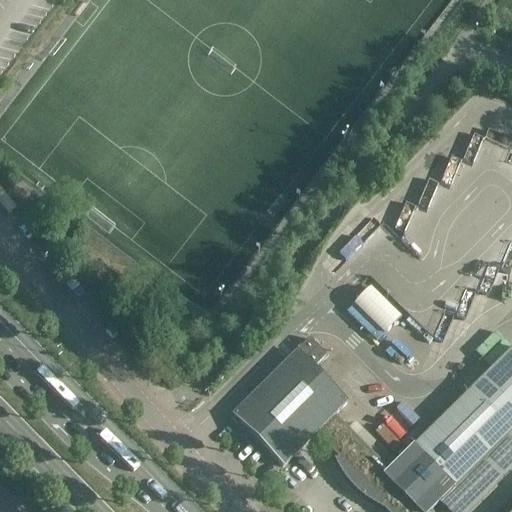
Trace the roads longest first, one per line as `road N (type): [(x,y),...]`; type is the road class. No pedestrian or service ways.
road 1 (unclassified): [(167,426),(325,228),(452,49),(511,70)]
road 2 (unclassified): [(167,426),(0,215)]
road 3 (primary): [(166,511),(0,344)]
road 4 (primary): [(0,418),(92,511)]
